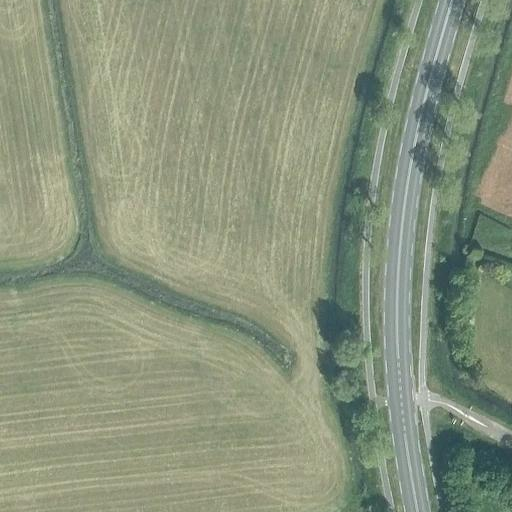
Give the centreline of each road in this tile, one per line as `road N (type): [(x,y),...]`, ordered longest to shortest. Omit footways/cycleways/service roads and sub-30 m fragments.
road 1 (primary): [(399,401),(401,225),(418,117),(451,0)]
road 2 (residential): [(511,444),(441,404),(399,401)]
